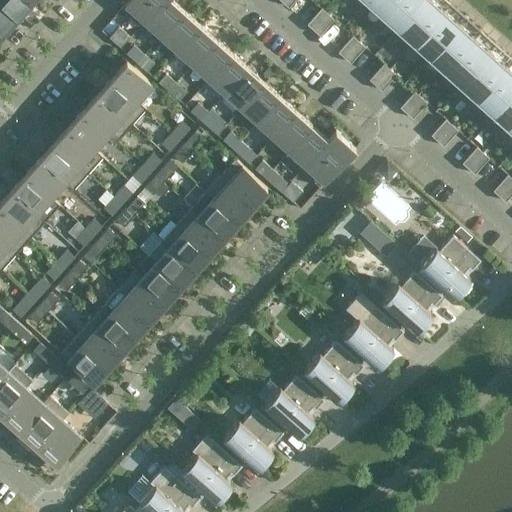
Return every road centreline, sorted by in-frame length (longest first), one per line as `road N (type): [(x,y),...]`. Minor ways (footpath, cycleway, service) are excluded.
road 1 (residential): [(51,511),(395,124)]
road 2 (residential): [(511,279),(242,511)]
road 3 (residential): [(395,124),(259,0)]
road 4 (residential): [(0,118),(108,0)]
road 5 (residential): [(511,227),(395,124)]
